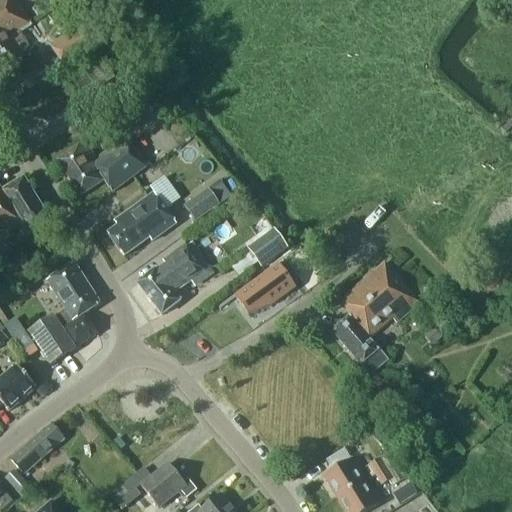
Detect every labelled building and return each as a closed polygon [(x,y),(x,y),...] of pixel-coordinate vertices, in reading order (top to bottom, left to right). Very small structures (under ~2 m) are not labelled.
[(0,0),(0,69),(31,52),(21,33),(31,27),(15,0),(0,0)] [(49,47),(63,68),(65,72),(106,45),(88,17),(62,34),(64,37),(49,47)] [(87,91),(114,79),(105,59),(78,72),(87,91)] [(58,161),(63,169),(81,198),(104,182),(113,193),(149,169),(130,138),(95,162),(86,144),(58,161)] [(20,225),(27,238),(52,224),(25,179),(2,193),(0,189),(0,248),(1,248),(0,247),(0,245),(10,239),(7,233),(20,225)] [(209,191),(221,207),(233,199),(221,182),(209,191)] [(209,191),(185,207),(196,224),(221,207),(209,191)] [(150,239),(153,243),(176,226),(153,195),(119,220),(122,224),(108,235),(125,258),(150,239)] [(275,231),(248,250),(263,270),(289,251),(275,231)] [(176,292),(212,270),(203,256),(196,260),(187,247),(162,263),(164,266),(138,285),(162,316),(183,300),(176,292)] [(50,367),(63,359),(99,336),(86,315),(101,306),(74,264),(47,282),(67,314),(57,321),(54,316),(28,333),(50,367)] [(397,324),(420,304),(385,264),(340,303),(352,317),(332,333),(371,378),(388,363),(369,341),(393,320),(397,324)] [(279,265),(234,297),(249,317),(272,308),(297,290),(279,265)] [(5,328),(27,360),(37,353),(16,321),(5,328)] [(434,329),(424,337),(433,347),(443,339),(434,329)] [(0,349),(9,341),(0,331),(0,349)] [(212,332),(194,344),(204,358),(222,346),(212,332)] [(0,409),(4,407),(10,413),(38,389),(18,365),(0,381),(0,409)] [(65,440),(52,425),(11,459),(24,475),(65,440)] [(100,437),(94,443),(100,449),(107,443),(100,437)] [(126,448),(119,439),(114,443),(122,452),(126,448)] [(372,481),(376,478),(395,466),(389,456),(366,470),(372,481)] [(338,501),(367,483),(353,461),(324,479),(338,501)] [(188,480),(184,483),(169,464),(141,487),(159,509),(181,491),(187,499),(197,491),(188,480)] [(395,466),(376,478),(383,488),(391,483),(394,488),(405,481),(395,466)] [(28,486),(16,473),(7,481),(19,494),(28,486)] [(367,483),(338,501),(344,511),(370,511),(381,505),(367,483)] [(400,507),(418,496),(411,484),(393,495),(400,507)] [(234,511),(222,496),(202,511),(199,507),(191,511),(234,511)] [(59,511),(52,503),(41,511),(59,511)]
